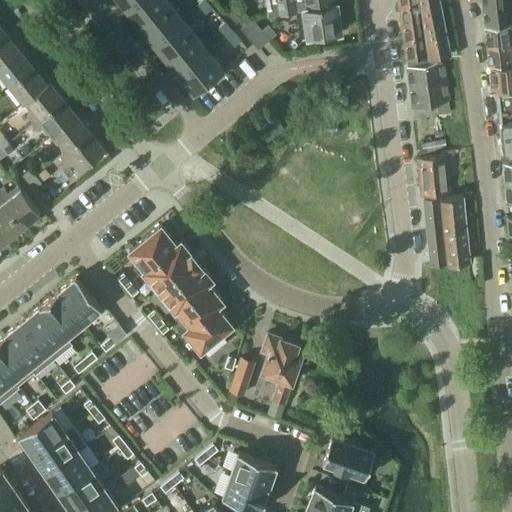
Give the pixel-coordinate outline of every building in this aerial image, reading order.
[(138,22),(165,0),(131,0),(125,5),(138,22)] [(152,39),(180,16),(167,0),(165,0),(138,22),(152,39)] [(205,0),(200,0),(197,3),(205,12),(211,6),(205,0)] [(235,21),(236,20),(244,13),(232,0),(229,0),(222,6),(235,21)] [(332,3),(331,0),(265,0),(268,14),(295,10),(295,8),(332,3)] [(423,18),(420,0),(397,0),(400,21),(423,18)] [(439,0),(420,0),(423,18),(429,55),(450,53),(439,0)] [(511,19),(511,0),(482,0),(485,23),(511,19)] [(341,24),(340,17),(337,15),(335,2),(332,3),(295,8),(295,10),(298,35),(310,34),(313,36),(321,35),(323,32),(339,30),(339,27),(341,24)] [(194,33),(180,16),(152,39),(165,56),(194,33)] [(0,33),(12,24),(6,17),(1,20),(0,18),(0,33)] [(251,18),(240,27),(253,42),(258,47),(268,37),(274,32),(267,24),(261,29),(251,18)] [(429,55),(423,18),(400,21),(405,59),(429,55)] [(224,21),(218,26),(226,35),(232,30),(224,21)] [(0,61),(21,45),(13,35),(18,32),(12,24),(0,33),(0,61)] [(511,24),(495,26),(485,27),(487,45),(511,41),(511,24)] [(232,30),(226,35),(234,44),(240,39),(232,30)] [(179,73),(207,50),(194,33),(165,56),(179,73)] [(511,60),(511,41),(487,45),(489,63),(511,60)] [(0,73),(7,83),(38,58),(33,51),(29,54),(21,45),(0,61),(0,73)] [(193,90),(221,67),(209,51),(207,50),(179,73),(193,90)] [(48,79),(40,69),(44,65),(38,58),(7,83),(22,101),(48,79)] [(446,77),(443,58),(406,63),(409,83),(446,77)] [(511,85),(511,61),(489,64),(491,88),(511,85)] [(449,97),(446,77),(409,83),(412,102),(438,98),(440,113),(450,112),(448,97),(449,97)] [(31,120),(62,96),(48,79),(22,101),(29,110),(25,113),(31,120)] [(511,152),(511,90),(497,92),(504,153),(511,152)] [(49,134),(75,113),(62,96),(31,120),(38,128),(41,125),(49,134)] [(58,154),(89,130),(75,113),(49,134),(56,144),(52,147),(58,154)] [(266,140),(283,126),(275,117),(259,131),(266,140)] [(76,169),(103,148),(89,130),(58,154),(65,162),(68,159),(76,169)] [(8,141),(3,134),(0,136),(0,147),(0,148),(8,141)] [(14,148),(8,141),(0,148),(6,154),(14,148)] [(451,190),(447,152),(447,151),(417,155),(422,194),(451,190)] [(511,159),(502,160),(504,181),(511,180),(511,159)] [(36,175),(30,168),(22,175),(28,182),(36,175)] [(41,182),(36,175),(28,182),(33,189),(41,182)] [(39,211),(17,184),(8,191),(4,187),(0,190),(0,197),(22,225),(39,211)] [(446,227),(442,195),(423,197),(427,228),(433,228),(433,230),(438,230),(437,226),(441,226),(441,227),(446,227)] [(22,225),(0,197),(0,233),(4,239),(22,225)] [(176,242),(161,224),(129,250),(144,268),(176,242)] [(471,257),(467,225),(446,227),(449,259),(471,257)] [(449,259),(446,227),(441,227),(441,226),(437,226),(438,230),(433,230),(433,228),(427,228),(431,261),(449,259)] [(158,288),(196,257),(181,238),(176,242),(144,268),(143,269),(158,288)] [(211,275),(196,257),(158,288),(173,306),(175,305),(206,279),(211,275)] [(122,271),(116,276),(123,286),(129,280),(122,271)] [(101,306),(75,274),(57,289),(83,321),(101,306)] [(206,279),(175,305),(190,324),(214,304),(222,298),(206,279)] [(137,290),(129,280),(123,286),(131,295),(137,290)] [(83,321),(57,289),(39,304),(65,336),(83,321)] [(39,304),(21,318),(53,357),(71,343),(39,304)] [(229,323),(214,304),(190,324),(182,330),(197,349),(229,323)] [(152,309),(146,314),(153,323),(160,318),(152,309)] [(21,318),(4,333),(35,372),(53,357),(21,318)] [(167,327),(160,318),(153,323),(161,332),(167,327)] [(292,381),(300,358),(306,360),(311,346),(273,333),(272,333),(267,331),(266,333),(261,348),(262,348),(261,349),(267,351),(261,371),(278,377),(271,398),(267,412),(279,416),(284,403),(291,381),(292,381)] [(4,333),(0,335),(0,364),(17,386),(18,385),(17,383),(33,370),(34,372),(35,372),(4,333)] [(109,335),(100,343),(105,349),(114,341),(109,335)] [(241,340),(233,337),(229,349),(237,351),(241,340)] [(91,349),(82,357),(87,363),(96,356),(91,349)] [(243,393),(254,360),(240,355),(228,388),(229,388),(239,391),(243,393)] [(78,371),(87,363),(82,357),(73,364),(78,371)] [(0,364),(0,400),(17,386),(0,364)] [(69,377),(60,385),(65,391),(74,383),(69,377)] [(97,406),(89,397),(83,402),(90,411),(97,406)] [(45,407),(37,398),(31,403),(39,412),(45,407)] [(39,412),(31,403),(25,408),(32,417),(39,412)] [(104,416),(97,406),(90,411),(98,421),(104,416)] [(52,409),(18,432),(32,452),(65,429),(52,409)] [(73,424),(32,452),(45,471),(78,448),(86,442),(73,424)] [(125,442),(118,433),(112,438),(119,447),(125,442)] [(374,448),(331,433),(322,460),(365,475),(374,448)] [(217,447),(212,441),(203,449),(208,455),(217,447)] [(133,451),(125,442),(119,447),(127,456),(133,451)] [(91,466),(78,448),(45,471),(58,490),(91,466)] [(198,463),(208,455),(203,449),(193,456),(198,463)] [(268,486),(276,463),(237,449),(229,472),(268,486)] [(147,469),(140,460),(133,465),(141,474),(147,469)] [(0,491),(12,483),(0,466),(0,491)] [(71,508),(104,485),(91,466),(58,490),(71,508)] [(131,468),(122,475),(127,483),(134,478),(133,477),(136,474),(131,468)] [(178,469),(169,476),(174,483),(183,475),(178,469)] [(260,508),(268,486),(229,472),(221,495),(260,508)] [(164,490),(174,483),(169,476),(159,484),(164,490)] [(347,478),(345,485),(356,489),(359,482),(347,478)] [(370,486),(359,482),(356,489),(367,494),(370,486)] [(0,511),(7,511),(24,501),(12,483),(0,491),(0,511)] [(315,483),(305,506),(319,511),(356,511),(361,502),(315,483)] [(107,511),(118,505),(104,485),(71,508),(73,511),(107,511)] [(156,497),(151,490),(141,497),(146,503),(156,497)] [(221,511),(214,500),(194,511),(221,511)] [(31,511),(24,501),(7,511),(31,511)]
